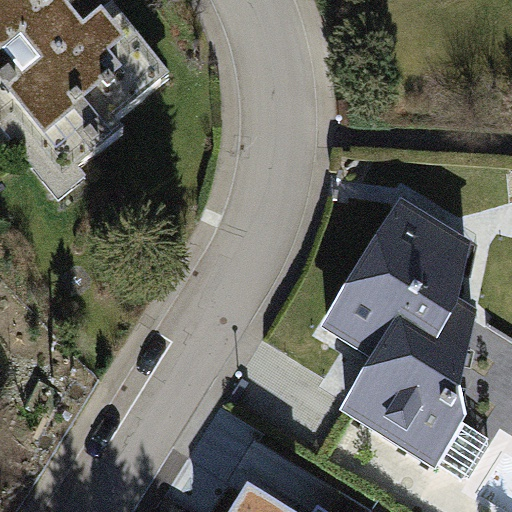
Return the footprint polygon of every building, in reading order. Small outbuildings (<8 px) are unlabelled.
[(115,123),(161,86),(130,47),(137,41),(112,10),(102,18),(84,33),(68,14),(84,0),(0,0),(0,130),(14,120),(64,182),(77,171),(123,133),(115,123)] [(84,33),(102,18),(86,0),(84,0),(68,14),(84,33)] [(14,120),(0,130),(0,132),(58,204),(85,182),(77,171),(64,182),(14,120)] [(464,250),(403,212),(329,331),(380,364),(422,296),(448,313),(452,306),(464,250)] [(470,317),(452,306),(448,313),(422,296),(380,364),(349,414),(433,467),(435,464),(459,481),(467,480),(488,447),(485,439),(460,423),(454,397),(470,317)] [(267,511),(232,490),(218,511),(267,511)]
